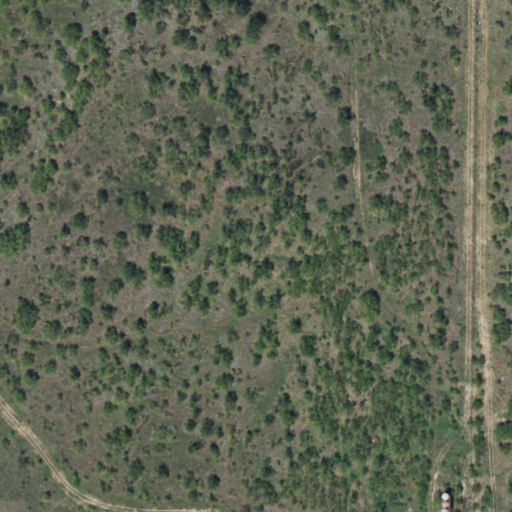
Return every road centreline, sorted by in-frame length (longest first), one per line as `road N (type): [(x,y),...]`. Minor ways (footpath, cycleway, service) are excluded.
road 1 (residential): [(455,511),(455,363),(470,347),(511,346)]
road 2 (residential): [(0,361),(112,511)]
